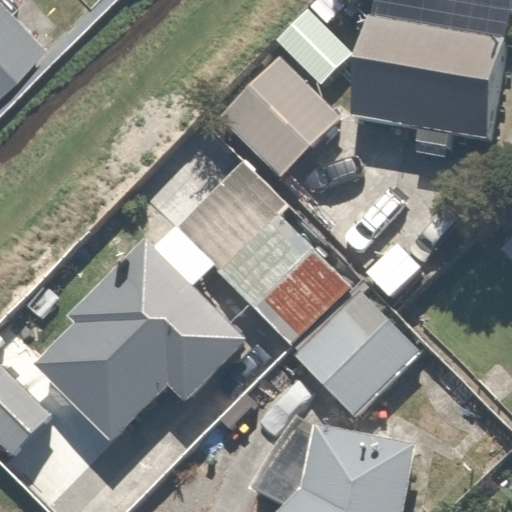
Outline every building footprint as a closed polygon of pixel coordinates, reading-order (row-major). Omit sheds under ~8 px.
[(0,0),(0,81),(49,29),(18,0),(0,0)] [(360,121),(500,141),(511,56),(511,0),(418,0),(415,27),(374,22),(360,121)] [(276,57),(218,119),(289,185),(347,124),(276,57)] [(511,238),(496,256),(511,271),(511,238)] [(263,355),(162,249),(39,365),(118,448),(178,392),(200,415),(263,355)] [(416,511),(430,447),(326,427),(312,500),(300,511),(416,511)]
